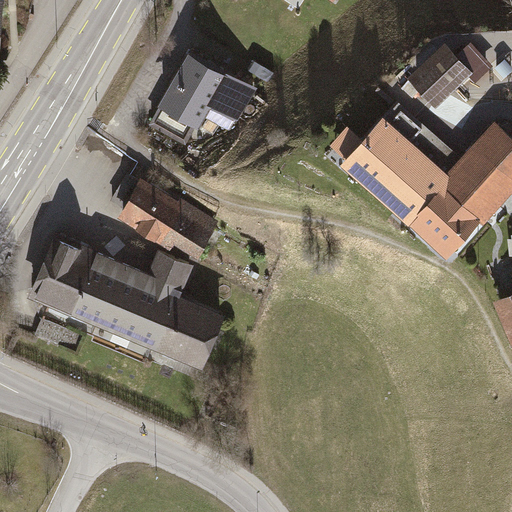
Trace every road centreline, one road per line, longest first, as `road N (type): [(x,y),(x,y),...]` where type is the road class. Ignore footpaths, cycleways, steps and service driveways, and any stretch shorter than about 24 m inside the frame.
road 1 (primary): [(0,197),(125,0)]
road 2 (unclassified): [(108,431),(217,478),(259,511)]
